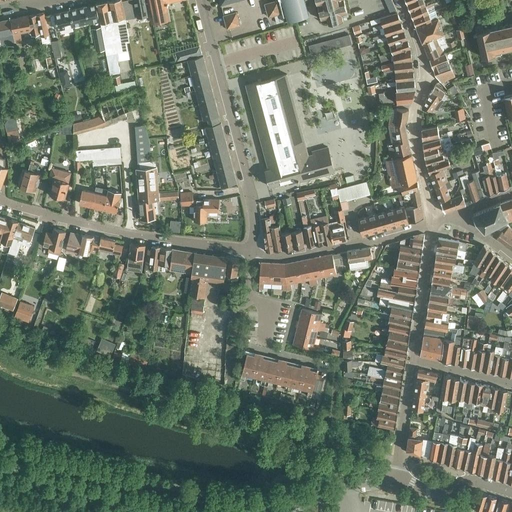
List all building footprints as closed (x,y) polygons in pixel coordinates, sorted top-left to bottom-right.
[(112,20),(125,17),(121,0),(112,0),(108,1),(112,20)] [(121,0),(125,17),(125,18),(137,16),(137,19),(141,19),(140,15),(148,14),(145,0),(121,0)] [(147,0),(151,22),(169,18),(166,4),(168,4),(168,2),(174,0),(147,0)] [(276,23),(283,21),(277,0),(264,4),(268,16),(273,15),(276,22),(271,24),(272,28),(277,26),(276,23)] [(278,0),(284,20),(308,13),(304,0),(278,0)] [(315,0),(316,2),(317,1),(318,4),(317,5),(320,19),(326,18),(328,25),(343,21),(341,14),(347,12),(343,0),(315,0)] [(410,11),(429,3),(428,1),(424,3),(423,0),(415,0),(406,3),(410,11)] [(125,18),(125,17),(112,20),(108,1),(96,4),(98,16),(100,21),(109,74),(119,72),(117,60),(129,58),(126,42),(130,41),(125,18)] [(430,12),(435,10),(432,2),(429,3),(410,11),(412,19),(430,12)] [(98,16),(96,4),(70,10),(74,26),(89,22),(94,21),(93,17),(98,16)] [(57,30),(74,26),(70,10),(50,15),(53,27),(56,26),(57,30)] [(416,26),(438,17),(435,10),(430,12),(412,19),(416,26)] [(449,13),(452,22),(460,20),(457,10),(449,13)] [(36,14),(43,44),(50,42),(46,24),(43,12),(36,14)] [(223,15),(227,28),(239,24),(236,12),(223,15)] [(383,26),(400,21),(396,12),(362,23),(363,26),(381,21),(382,24),(378,25),(372,27),(373,30),(379,28),(383,26)] [(36,14),(11,19),(13,33),(29,30),(31,36),(33,36),(35,49),(31,50),(35,69),(47,66),(36,14)] [(443,34),(444,34),(438,17),(416,26),(423,42),(441,35),(443,34)] [(15,42),(14,37),(13,33),(11,19),(3,20),(8,43),(15,42)] [(377,38),(403,30),(400,21),(383,26),(379,28),(381,34),(372,37),(374,40),(377,38)] [(495,51),(490,28),(482,30),(481,23),(474,26),(481,57),(489,55),(489,52),(495,51)] [(508,48),(511,46),(511,23),(503,25),(508,48)] [(495,51),(508,48),(503,25),(490,28),(495,51)] [(257,26),(238,30),(240,40),(259,35),(257,26)] [(97,44),(98,50),(104,48),(99,27),(91,29),(95,44),(97,44)] [(462,27),(457,29),(459,38),(460,38),(465,37),(462,27)] [(389,44),(407,39),(403,30),(377,38),(378,42),(387,39),(389,44)] [(234,32),(222,35),(224,43),(236,41),(234,32)] [(308,44),(311,54),(352,43),(349,34),(308,44)] [(441,35),(423,42),(426,50),(446,42),(443,34),(441,35)] [(50,41),(56,64),(58,64),(57,57),(62,56),(58,39),(50,41)] [(393,54),(410,48),(407,39),(389,44),(392,51),(385,53),(386,56),(393,54)] [(429,58),(443,53),(441,48),(448,46),(446,42),(426,50),(429,58)] [(175,52),(177,59),(201,53),(199,45),(175,52)] [(394,62),(412,60),(410,48),(393,54),(394,62)] [(434,70),(450,64),(445,52),(443,53),(429,58),(434,70)] [(191,75),(207,71),(203,56),(187,60),(191,75)] [(395,71),(413,69),(412,60),(394,62),(381,65),(383,70),(394,66),(395,71)] [(450,64),(434,70),(436,76),(440,81),(440,82),(447,79),(455,76),(450,64)] [(396,81),(414,79),(413,69),(395,71),(395,78),(388,79),(389,81),(387,81),(387,82),(396,81)] [(286,70),(246,82),(270,166),(265,169),(270,185),(298,179),(298,182),(329,175),(329,172),(335,171),(329,145),(308,151),(286,70)] [(195,90),(211,86),(207,71),(191,75),(195,90)] [(396,90),(415,88),(414,79),(396,81),(387,82),(388,86),(394,85),(394,84),(396,84),(396,90)] [(447,89),(452,95),(458,91),(454,84),(447,89)] [(423,106),(431,111),(437,109),(444,100),(441,97),(445,92),(435,85),(429,93),(423,106)] [(199,104),(214,100),(211,86),(195,90),(199,104)] [(73,123),(74,134),(97,127),(126,116),(125,112),(140,106),(137,88),(98,102),(98,103),(93,105),(97,116),(91,119),(73,123)] [(415,88),(396,90),(389,91),(390,97),(396,96),(397,103),(411,102),(415,88)] [(460,95),(459,95),(457,93),(453,96),(457,103),(463,100),(460,95)] [(509,118),(511,117),(511,93),(503,96),(509,118)] [(214,100),(199,104),(203,119),(208,118),(209,123),(219,120),(218,116),(218,115),(214,100)] [(387,126),(404,123),(406,123),(407,115),(408,109),(396,109),(391,109),(387,126)] [(209,142),(224,138),(220,122),(205,127),(209,142)] [(404,123),(387,126),(392,143),(388,144),(391,156),(410,152),(404,123)] [(440,138),(448,136),(447,133),(444,133),(443,124),(437,125),(421,128),(422,139),(439,136),(440,138)] [(138,202),(156,200),(159,200),(156,167),(151,167),(151,161),(149,161),(149,153),(149,143),(145,125),(134,126),(136,144),(137,144),(136,169),(138,201),(138,202)] [(423,151),(451,143),(449,136),(448,136),(440,138),(429,141),(422,143),(423,151)] [(43,145),(50,147),(52,140),(45,138),(43,145)] [(213,156),(228,152),(224,138),(209,142),(213,156)] [(481,145),(483,151),(483,150),(490,147),(489,142),(481,145)] [(425,158),(454,149),(454,148),(460,147),(459,143),(453,145),(453,143),(451,143),(423,151),(424,158),(425,158)] [(475,154),(483,151),(481,145),(477,146),(472,148),(475,154)] [(93,165),(121,163),(120,146),(74,150),(74,161),(75,171),(81,170),(80,161),(92,160),(93,165)] [(445,160),(448,159),(446,155),(450,154),(455,152),(454,149),(425,158),(427,166),(445,160)] [(217,171),(232,167),(228,152),(213,156),(217,171)] [(389,175),(414,170),(411,154),(385,160),(389,175)] [(495,170),(500,190),(509,187),(505,172),(501,173),(499,163),(497,158),(493,160),(495,167),(494,167),(495,170)] [(430,173),(443,168),(450,165),(448,159),(445,160),(427,166),(430,173)] [(53,161),(51,169),(59,171),(61,162),(53,161)] [(495,170),(494,167),(492,167),(490,161),(486,162),(493,192),(500,190),(495,170)] [(39,173),(36,172),(38,165),(30,162),(28,170),(23,169),(19,186),(34,190),(35,185),(37,185),(39,178),(37,178),(39,173)] [(487,194),(493,192),(486,162),(482,164),(482,165),(484,170),(479,171),(480,173),(481,177),(487,194)] [(232,167),(217,171),(221,186),(236,182),(232,167)] [(435,186),(445,182),(444,181),(447,180),(443,168),(430,173),(435,186)] [(452,172),(454,178),(458,177),(458,175),(463,173),(462,169),(452,172)] [(404,193),(418,189),(414,170),(389,175),(391,186),(399,184),(401,189),(402,194),(404,193)] [(480,173),(479,171),(479,170),(471,172),(473,175),(474,179),(479,197),(487,194),(481,177),(480,173)] [(50,195),(64,198),(68,182),(62,180),(64,173),(57,171),(50,195)] [(344,176),(346,183),(355,180),(353,174),(344,176)] [(479,197),(474,179),(468,181),(466,174),(460,176),(461,180),(463,180),(465,187),(467,187),(469,192),(471,200),(479,197)] [(360,183),(363,194),(369,193),(366,182),(360,183)] [(445,182),(435,186),(440,200),(450,196),(445,182)] [(357,196),(363,194),(360,183),(354,185),(357,196)] [(352,197),(357,196),(354,185),(349,186),(352,197)] [(346,199),(352,197),(349,186),(343,188),(346,199)] [(462,194),(469,192),(467,187),(465,187),(466,188),(460,190),(461,194),(441,202),(445,212),(465,204),(462,194)] [(348,208),(346,199),(343,188),(340,188),(337,189),(341,208),(342,209),(343,209),(348,208)] [(91,205),(94,192),(82,189),(79,202),(91,205)] [(412,206),(421,204),(418,189),(404,193),(404,200),(409,199),(408,198),(412,197),(413,201),(411,201),(412,206)] [(202,200),(193,200),(192,191),(180,192),(181,205),(194,205),(194,220),(207,221),(207,211),(219,212),(219,198),(202,198),(202,200)] [(104,208),(107,194),(94,192),(91,205),(104,208)] [(107,194),(104,208),(116,211),(120,197),(107,194)] [(511,198),(500,203),(472,213),(476,222),(485,232),(507,220),(508,222),(511,221),(511,198)] [(265,207),(266,207),(275,205),(274,199),(264,200),(265,207)] [(156,200),(138,202),(140,220),(155,218),(155,212),(158,212),(156,200)] [(405,208),(409,222),(423,217),(421,204),(412,206),(405,208)] [(409,222),(405,208),(405,207),(395,210),(399,225),(409,222)] [(345,220),(343,209),(342,209),(341,208),(334,210),(336,221),(328,223),(332,242),(346,239),(343,221),(345,220)] [(390,227),(399,225),(395,210),(386,213),(390,227)] [(377,215),(381,230),(390,227),(386,213),(377,215)] [(0,240),(1,241),(8,218),(0,215),(0,240)] [(324,243),(320,223),(316,224),(314,218),(315,218),(314,215),(310,216),(312,225),(315,244),(324,243)] [(373,232),(381,230),(377,215),(369,217),(373,232)] [(315,244),(312,225),(307,226),(305,216),(301,216),(307,245),(315,244)] [(270,226),(270,223),(269,217),(261,218),(266,251),(274,250),(270,226)] [(358,220),(362,235),(373,232),(369,217),(358,220)] [(11,244),(18,221),(9,218),(8,218),(1,241),(11,244)] [(35,227),(18,221),(11,244),(8,252),(18,255),(22,243),(17,242),(18,238),(30,242),(35,227)] [(332,242),(328,223),(328,222),(320,223),(324,243),(332,242)] [(505,244),(511,234),(511,228),(505,224),(497,229),(492,235),(495,237),(505,244)] [(283,249),(280,233),(279,225),(270,226),(274,250),(283,249)] [(48,251),(59,254),(66,231),(53,227),(52,232),(46,231),(42,246),(49,247),(48,251)] [(89,254),(90,250),(93,236),(81,233),(81,232),(70,229),(65,250),(77,253),(77,251),(89,254)] [(291,231),(294,247),(305,246),(301,229),(291,231)] [(283,249),(294,247),(291,231),(280,233),(283,249)] [(404,244),(422,247),(425,234),(421,234),(413,236),(413,240),(411,240),(411,239),(405,238),(405,239),(404,244)] [(93,236),(90,250),(97,252),(98,249),(120,254),(122,245),(114,243),(115,240),(93,235),(93,236)] [(437,245),(464,250),(465,247),(466,242),(459,240),(438,237),(437,245)] [(421,255),(422,247),(404,244),(405,239),(400,240),(399,244),(401,244),(399,252),(404,252),(421,255)] [(124,270),(121,278),(127,280),(131,271),(133,260),(133,258),(137,258),(136,267),(141,268),(143,259),(144,244),(130,243),(126,270),(124,270)] [(465,251),(464,250),(437,245),(436,253),(464,257),(464,255),(465,251)] [(481,265),(490,250),(484,245),(468,271),(469,272),(476,275),(477,270),(481,265)] [(159,264),(161,247),(152,246),(152,250),(147,249),(144,268),(149,268),(158,269),(165,270),(165,268),(165,265),(159,264)] [(175,269),(177,249),(172,248),(161,247),(159,264),(165,265),(165,268),(175,269)] [(347,251),(348,255),(349,269),(369,266),(368,258),(375,256),(374,251),(371,252),(370,247),(347,251)] [(192,272),(194,252),(177,249),(175,269),(192,272)] [(482,277),(485,271),(496,254),(490,250),(481,265),(484,267),(479,275),(482,277)] [(213,280),(216,255),(194,252),(192,272),(191,277),(190,285),(191,285),(190,294),(205,296),(208,279),(213,280)] [(420,263),(421,255),(404,252),(399,252),(398,260),(420,263)] [(336,274),(333,258),(332,254),(332,253),(320,256),(324,276),(336,274)] [(462,265),(464,257),(436,253),(434,261),(454,263),(462,265)] [(496,254),(485,271),(488,273),(485,278),(488,280),(502,259),(496,254)] [(216,255),(213,280),(224,281),(223,288),(228,289),(230,273),(237,274),(239,259),(216,255)] [(316,278),(324,276),(320,256),(308,258),(313,284),(317,284),(316,278)] [(310,285),(313,284),(308,258),(296,261),(300,281),(308,279),(310,285)] [(419,272),(420,263),(398,260),(396,268),(419,272)] [(497,281),(508,264),(503,260),(490,279),(496,282),(497,281)] [(290,283),(300,281),(296,261),(285,263),(287,290),(291,289),(290,283)] [(464,265),(462,265),(454,263),(434,261),(433,268),(462,272),(464,265)] [(33,262),(31,269),(37,271),(39,263),(33,262)] [(272,283),(272,263),(260,263),(258,288),(263,288),(263,283),(272,283)] [(287,290),(285,263),(272,263),(272,283),(282,284),(282,290),(287,290)] [(501,288),(502,287),(511,273),(511,267),(508,264),(497,281),(500,284),(496,289),(499,291),(501,288)] [(122,269),(123,269),(114,267),(112,276),(121,278),(124,270),(122,269)] [(419,272),(396,268),(395,267),(394,275),(392,275),(392,276),(417,279),(419,272)] [(462,273),(462,272),(433,268),(432,275),(450,278),(450,275),(461,277),(462,272),(462,273)] [(471,283),(476,275),(469,272),(468,274),(469,274),(467,281),(471,283)] [(508,292),(511,286),(511,273),(502,287),(505,289),(503,290),(503,289),(497,298),(500,301),(504,296),(508,292)] [(449,282),(450,278),(432,275),(431,283),(455,286),(456,283),(449,282)] [(416,287),(417,279),(392,276),(392,279),(381,277),(381,281),(388,283),(416,287)] [(415,295),(416,287),(388,283),(381,281),(380,285),(398,289),(398,291),(415,295)] [(480,282),(476,286),(485,295),(489,291),(480,282)] [(466,288),(455,286),(431,283),(429,293),(453,297),(459,297),(459,293),(465,294),(466,288)] [(415,295),(398,291),(379,287),(377,294),(381,295),(379,302),(413,311),(415,295)] [(1,291),(0,292),(0,304),(13,310),(17,298),(1,291)] [(43,299),(50,302),(53,296),(50,295),(51,293),(46,291),(43,299)] [(451,305),(453,297),(429,293),(428,301),(451,305)] [(493,300),(489,297),(487,295),(483,310),(488,312),(491,302),(493,300)] [(190,308),(203,310),(205,298),(192,296),(190,308)] [(504,296),(500,301),(497,305),(502,309),(509,301),(504,296)] [(413,311),(379,302),(358,297),(357,301),(362,302),(362,303),(390,310),(389,314),(411,319),(413,311)] [(20,300),(14,316),(28,321),(34,305),(20,300)] [(456,306),(451,305),(428,301),(427,309),(446,312),(447,308),(455,309),(456,306)] [(511,307),(508,310),(503,313),(504,318),(511,312),(511,307)] [(298,320),(324,327),(325,323),(319,322),(321,313),(301,308),(298,320)] [(449,313),(446,312),(427,309),(426,317),(447,321),(449,313)] [(467,321),(479,323),(481,316),(482,317),(483,311),(480,310),(479,316),(468,314),(467,321)] [(411,319),(389,314),(381,311),(379,316),(388,318),(388,321),(410,327),(411,319)] [(455,322),(447,321),(426,317),(424,326),(445,330),(447,331),(447,330),(449,330),(450,327),(454,328),(455,322)] [(348,337),(350,337),(353,321),(346,319),(343,336),(348,337)] [(323,331),(324,327),(298,320),(296,332),(315,337),(317,330),(323,331)] [(410,327),(388,321),(385,321),(384,323),(389,324),(388,330),(409,335),(410,327)] [(42,334),(47,336),(51,328),(43,324),(41,330),(43,332),(42,334)] [(443,338),(445,330),(424,326),(423,335),(443,338)] [(458,328),(454,328),(450,327),(449,330),(451,330),(450,339),(443,338),(441,360),(451,362),(454,340),(455,336),(458,328)] [(409,335),(388,330),(382,328),(381,332),(389,334),(388,338),(408,343),(409,335)] [(459,364),(462,345),(459,345),(461,337),(461,333),(462,329),(458,328),(455,336),(454,340),(451,362),(459,364)] [(313,345),(315,337),(296,332),(293,344),(318,350),(319,346),(313,345)] [(441,360),(443,338),(423,335),(419,355),(441,360)] [(467,366),(472,338),(463,336),(462,345),(459,364),(467,366)] [(511,341),(511,337),(504,336),(504,338),(505,338),(503,347),(498,373),(506,375),(509,358),(506,357),(508,342),(511,341)] [(407,351),(408,343),(388,338),(387,342),(378,340),(377,344),(379,345),(381,345),(385,346),(407,351)] [(475,368),(478,351),(474,351),(475,344),(476,339),(472,338),(467,366),(475,368)] [(482,370),(488,343),(488,342),(479,341),(478,349),(478,351),(475,368),(482,370)] [(490,372),(494,349),(490,349),(491,344),(488,343),(482,370),(490,372)] [(405,359),(407,351),(385,346),(384,354),(405,359)] [(498,373),(503,347),(495,346),(495,350),(494,349),(490,372),(498,373)] [(342,350),(343,359),(353,358),(353,350),(342,350)] [(145,368),(148,358),(122,351),(122,353),(114,351),(112,360),(120,362),(128,364),(145,368)] [(253,376),(258,356),(246,353),(240,379),(244,380),(246,374),(253,376)] [(405,359),(384,354),(382,354),(381,362),(387,363),(404,367),(405,359)] [(264,384),(270,359),(258,356),(253,376),(261,378),(260,383),(264,384)] [(276,382),(281,362),(270,359),(264,384),(267,385),(269,380),(276,382)] [(343,370),(344,370),(352,370),(352,366),(356,366),(356,360),(351,360),(343,360),(343,370)] [(287,390),(293,364),(281,362),(276,382),(284,384),(283,389),(287,390)] [(403,374),(404,367),(387,363),(386,369),(386,370),(403,374)] [(299,387),(304,367),(293,364),(287,390),(290,391),(292,386),(299,387)] [(386,370),(386,369),(369,365),(368,373),(371,374),(402,382),(403,374),(386,370)] [(304,367),(299,387),(308,390),(307,395),(319,398),(323,381),(326,370),(318,367),(317,370),(304,367)] [(417,377),(427,379),(434,380),(440,382),(441,374),(437,373),(418,369),(417,377)] [(352,371),(344,370),(343,378),(351,379),(352,371)] [(401,389),(402,382),(371,374),(370,378),(369,378),(368,382),(372,383),(373,383),(374,379),(383,381),(382,385),(401,389)] [(448,399),(452,377),(444,375),(440,397),(448,399)] [(425,395),(427,379),(417,377),(414,393),(425,395)] [(455,400),(456,398),(460,379),(452,377),(448,399),(455,400)] [(463,406),(468,381),(460,379),(456,398),(459,399),(458,404),(457,404),(457,407),(459,407),(460,405),(463,406)] [(471,402),(475,382),(468,381),(463,406),(462,410),(465,410),(464,411),(467,412),(468,407),(470,408),(471,408),(472,402),(471,402)] [(480,400),(484,384),(475,382),(471,402),(472,402),(471,408),(473,408),(472,412),(478,414),(480,404),(481,400),(480,400)] [(382,385),(373,383),(372,383),(372,385),(376,386),(375,389),(382,390),(381,394),(384,394),(399,398),(401,389),(382,385)] [(487,411),(492,386),(484,384),(480,400),(481,400),(480,404),(483,405),(482,410),(487,411)] [(494,413),(495,410),(500,388),(492,386),(487,411),(494,413)] [(511,391),(500,388),(495,410),(503,411),(509,413),(511,397),(511,391)] [(423,411),(425,395),(414,393),(412,409),(423,411)] [(384,394),(382,402),(398,405),(399,398),(384,394)] [(379,406),(378,410),(397,413),(398,405),(382,402),(370,399),(369,404),(374,406),(379,406)] [(347,414),(350,415),(351,404),(344,403),(343,418),(347,419),(347,414)] [(396,421),(397,413),(378,410),(376,417),(396,421)] [(370,424),(377,425),(395,429),(396,421),(372,416),(370,424)] [(484,427),(485,420),(477,418),(477,419),(476,425),(484,427)] [(454,426),(460,427),(460,422),(450,419),(449,427),(453,428),(454,426)] [(491,429),(493,422),(485,420),(484,427),(491,429)] [(445,462),(450,434),(447,433),(447,430),(445,430),(446,425),(444,424),(442,433),(437,460),(445,462)] [(437,460),(442,433),(438,432),(439,426),(435,425),(432,440),(429,457),(437,460)] [(429,457),(432,440),(423,439),(416,438),(417,427),(409,426),(406,450),(420,455),(421,454),(429,457)] [(453,464),(457,444),(452,444),(454,434),(450,434),(445,462),(453,464)] [(468,436),(459,434),(457,444),(453,464),(460,467),(465,449),(468,436)] [(468,469),(475,442),(476,438),(469,437),(467,445),(468,445),(467,449),(465,449),(460,467),(468,469)] [(476,471),(480,453),(483,444),(475,442),(468,469),(476,471)] [(507,481),(511,462),(508,461),(511,449),(511,444),(511,443),(507,442),(505,451),(499,479),(507,481)] [(483,474),(487,454),(490,444),(486,443),(483,454),(480,453),(476,471),(483,474)] [(499,479),(505,451),(503,450),(503,448),(497,447),(496,455),(492,476),(499,479)] [(492,476),(496,455),(487,454),(483,474),(492,476)] [(481,511),(487,494),(479,491),(472,511),(481,511)] [(487,494),(481,511),(491,511),(496,497),(487,494)] [(505,511),(509,501),(499,498),(494,511),(505,511)]
